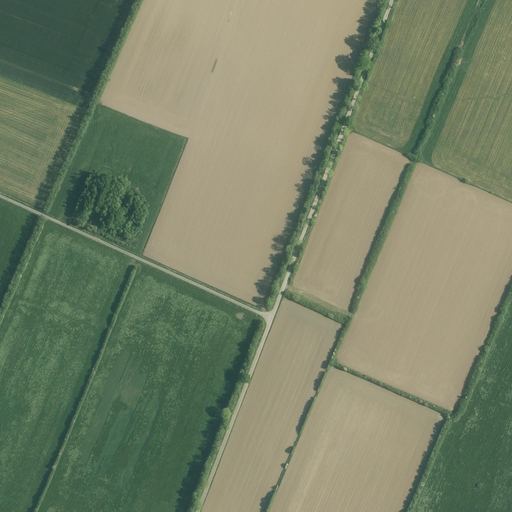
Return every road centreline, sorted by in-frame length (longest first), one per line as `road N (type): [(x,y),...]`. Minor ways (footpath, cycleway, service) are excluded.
road 1 (unclassified): [(271,318),(393,0)]
road 2 (unclassified): [(271,318),(0,195)]
road 3 (unclassified): [(198,511),(271,318)]
